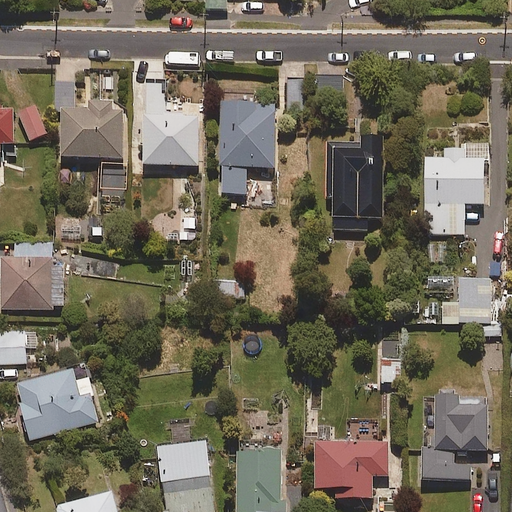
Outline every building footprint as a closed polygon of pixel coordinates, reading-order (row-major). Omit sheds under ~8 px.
[(227,0),(206,0),(207,10),(227,10),(227,0)] [(288,116),(307,116),(306,76),(287,77),(288,116)] [(89,103),(89,111),(75,111),(75,82),(55,82),(55,111),(61,111),(61,158),(123,158),(123,111),(112,111),(112,103),(89,103)] [(165,86),(150,86),(150,114),(144,114),(144,165),(197,165),(197,114),(165,114),(165,86)] [(275,167),(274,101),(220,102),(222,194),(247,194),(246,168),(275,167)] [(48,134),(34,105),(17,113),(30,142),(48,134)] [(0,145),(14,145),(13,106),(0,106),(0,181),(0,169),(0,145)] [(384,136),(361,136),(361,144),(326,144),(327,199),(332,199),(333,231),(369,230),(368,219),(385,219),(385,218),(384,136)] [(464,149),(445,149),(445,157),(425,157),(426,236),(465,235),(465,205),(485,205),(485,164),(489,164),(489,144),(464,144),(464,149)] [(196,240),(196,217),(179,217),(180,240),(196,240)] [(64,267),(52,267),(52,245),(15,245),(15,259),(0,258),(0,309),(64,310),(64,267)] [(491,279),(460,280),(460,303),(442,303),(443,325),(492,324),(491,279)] [(244,301),(244,282),(211,281),(211,300),(244,301)] [(0,364),(26,363),(24,332),(0,333),(0,364)] [(402,382),(402,360),(380,360),(380,382),(402,382)] [(95,397),(90,378),(87,379),(76,381),(74,371),(16,384),(30,439),(98,423),(92,398),(95,397)] [(460,394),(435,395),(436,427),(429,427),(429,448),(421,448),(422,483),(472,481),(471,466),(455,466),(454,457),(468,457),(468,452),(489,452),(488,406),(480,406),(480,400),(460,401),(460,394)] [(177,442),(191,441),(190,423),(176,424),(177,442)] [(215,511),(206,441),(157,448),(165,504),(171,503),(171,511),(215,511)] [(388,443),(314,444),(315,489),(336,489),(336,500),(373,499),(373,476),(388,476),(388,443)] [(286,511),(286,501),(281,501),(281,451),(237,452),(237,511),(286,511)] [(117,511),(112,492),(57,507),(58,511),(117,511)]
